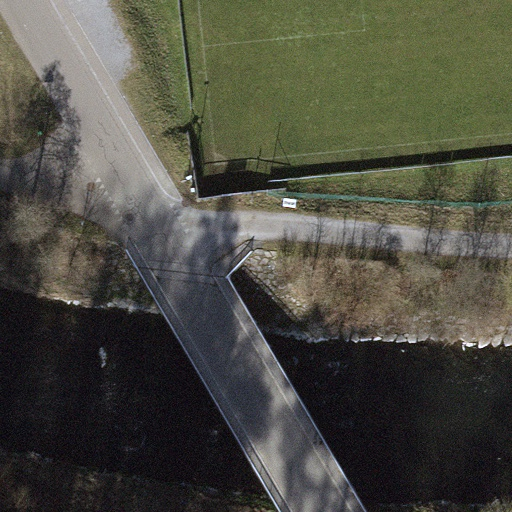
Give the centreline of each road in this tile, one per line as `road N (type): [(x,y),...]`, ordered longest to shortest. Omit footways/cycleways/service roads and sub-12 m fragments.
road 1 (residential): [(25,0),(324,511)]
road 2 (track): [(511,248),(272,228),(205,231),(167,243)]
road 3 (track): [(0,171),(128,179)]
